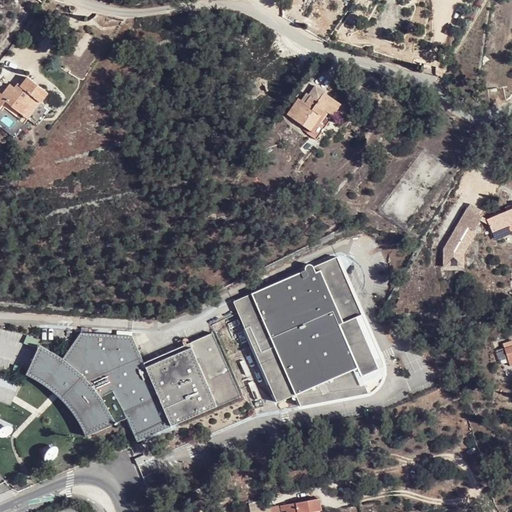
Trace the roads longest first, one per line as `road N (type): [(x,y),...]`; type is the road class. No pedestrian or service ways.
road 1 (residential): [(511,105),(467,118),(425,80),(329,52),(250,7),(210,2),(120,14),(79,0)]
road 2 (unclassified): [(117,511),(101,489),(80,481),(0,509)]
